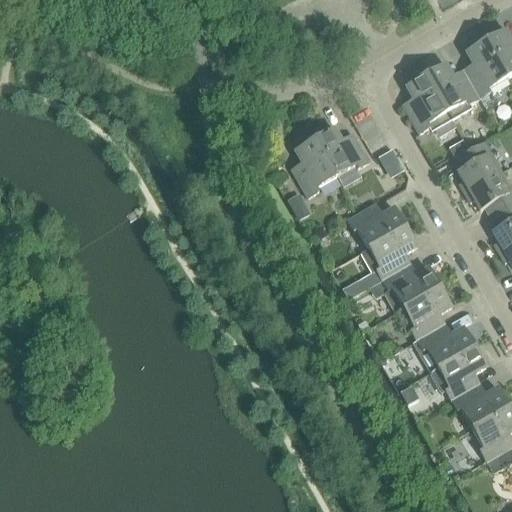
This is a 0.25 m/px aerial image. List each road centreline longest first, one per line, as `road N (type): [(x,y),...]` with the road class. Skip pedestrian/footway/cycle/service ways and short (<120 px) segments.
road 1 (residential): [(367,81),(511,328)]
road 2 (residential): [(503,0),(367,81)]
